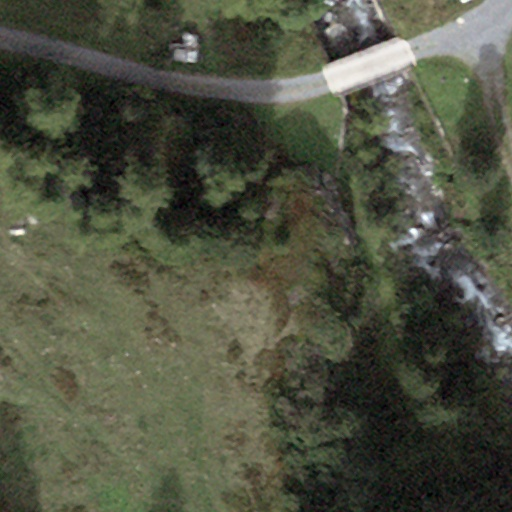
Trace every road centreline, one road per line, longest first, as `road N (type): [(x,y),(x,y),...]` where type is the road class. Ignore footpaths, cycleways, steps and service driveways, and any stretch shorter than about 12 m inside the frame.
road 1 (track): [(0,37),(287,87),(452,35),(507,0)]
road 2 (track): [(481,17),(511,157)]
